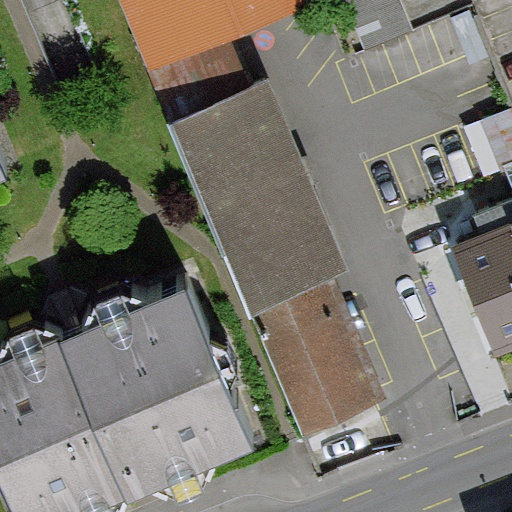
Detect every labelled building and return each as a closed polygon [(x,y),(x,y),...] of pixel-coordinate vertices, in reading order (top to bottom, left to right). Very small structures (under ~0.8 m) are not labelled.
[(121,0),(148,61),(294,0),(121,0)] [(398,0),(347,0),(367,46),(410,28),(398,0)] [(263,70),(169,110),(305,425),(382,392),(328,267),(345,260),(263,70)] [(480,227),(453,237),(494,347),(511,339),(511,191),(473,207),(480,227)] [(180,273),(0,349),(0,463),(21,511),(61,511),(249,432),(180,273)]
